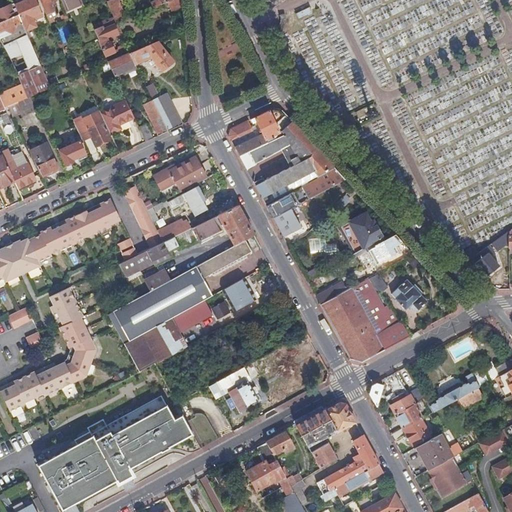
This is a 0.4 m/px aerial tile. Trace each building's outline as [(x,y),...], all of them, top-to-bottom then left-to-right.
[(36,0),(26,0),(15,5),(26,31),(35,27),(36,24),(35,20),(39,18),(43,16),(36,0)] [(39,0),(50,23),(54,21),(53,18),(55,17),(54,16),(56,14),(53,8),(57,6),(55,2),(52,4),(50,0),(51,0),(39,0)] [(83,3),(81,0),(60,0),(66,11),(83,3)] [(116,20),(120,18),(122,17),(114,0),(112,0),(107,2),(113,16),(115,20),(116,20)] [(182,6),(181,0),(173,0),(168,2),(172,10),(182,6)] [(15,5),(14,3),(0,9),(0,35),(22,85),(28,97),(30,96),(50,87),(26,31),(15,5)] [(297,18),(311,11),(308,5),(294,12),(297,18)] [(113,16),(92,25),(106,57),(124,49),(123,46),(119,48),(118,50),(116,51),(112,42),(109,40),(107,37),(111,35),(114,37),(120,34),(121,31),(116,20),(115,20),(113,16)] [(40,36),(46,33),(43,27),(37,29),(40,36)] [(173,62),(156,42),(129,53),(135,65),(152,57),(163,71),(173,62)] [(124,49),(106,57),(108,62),(115,76),(136,67),(135,65),(129,53),(127,48),(124,49)] [(51,85),(58,82),(56,76),(49,79),(51,85)] [(153,100),(168,131),(182,124),(167,93),(159,97),(152,84),(146,87),(153,100)] [(0,95),(5,107),(8,106),(19,101),(28,97),(22,85),(0,94),(0,95)] [(28,97),(19,101),(24,113),(36,108),(30,96),(28,97)] [(143,105),(159,135),(168,131),(153,100),(143,105)] [(104,120),(112,136),(122,131),(120,126),(135,119),(127,103),(102,115),(104,120)] [(282,131),(292,122),(287,117),(281,111),(272,109),(251,119),(253,123),(257,121),(264,136),(257,140),(248,121),(231,129),(229,136),(240,156),(267,143),(265,140),(282,131)] [(76,119),(85,138),(91,136),(96,146),(112,138),(103,120),(104,120),(102,115),(100,110),(83,119),(82,117),(76,119)] [(73,120),(82,140),(85,138),(76,119),(73,120)] [(316,177),(334,167),(292,122),(282,131),(285,135),(267,143),(240,156),(246,168),(255,163),(254,162),(281,149),(289,168),(265,181),(261,173),(252,179),(266,204),(316,177)] [(139,127),(146,142),(153,138),(147,123),(139,127)] [(20,131),(10,136),(15,147),(25,142),(20,131)] [(67,166),(70,164),(78,160),(79,160),(87,157),(85,154),(86,153),(80,141),(77,137),(70,140),(72,144),(59,151),(67,166)] [(43,176),(58,169),(46,143),(31,150),(43,176)] [(0,185),(14,179),(11,172),(3,156),(0,157),(0,185)] [(181,192),(207,177),(195,156),(176,167),(170,171),(169,168),(154,176),(162,190),(176,182),(181,192)] [(14,179),(18,188),(36,180),(28,164),(11,172),(14,179)] [(64,167),(69,178),(76,175),(70,164),(67,166),(64,167)] [(302,187),(309,199),(345,179),(339,173),(334,167),(316,177),(317,179),(302,187)] [(151,248),(163,242),(158,231),(153,221),(147,210),(136,186),(124,192),(127,198),(133,211),(134,211),(142,229),(141,229),(147,242),(148,242),(151,248)] [(199,194),(196,187),(168,202),(172,209),(186,201),(191,208),(193,207),(197,215),(207,209),(203,201),(206,200),(202,192),(199,194)] [(309,199),(302,187),(267,206),(270,211),(273,218),(291,208),(309,199)] [(217,207),(234,197),(230,190),(213,199),(217,207)] [(88,214),(87,211),(67,220),(68,223),(55,230),(53,227),(42,232),(43,234),(30,240),(29,238),(22,241),(21,239),(14,243),(15,246),(10,249),(8,245),(0,249),(1,251),(0,251),(0,279),(5,277),(7,281),(22,274),(20,271),(26,268),(27,271),(42,264),(40,260),(53,254),(52,253),(63,248),(64,250),(79,242),(78,241),(96,232),(97,234),(112,227),(111,225),(121,220),(111,199),(101,204),(102,207),(88,214)] [(165,205),(163,202),(153,207),(155,210),(165,205)] [(101,204),(87,211),(88,214),(102,207),(101,204)] [(230,238),(250,227),(245,217),(238,205),(203,223),(191,228),(163,242),(151,248),(138,254),(126,260),(118,264),(125,276),(155,261),(157,264),(170,257),(167,250),(177,245),(179,249),(198,239),(200,243),(218,235),(216,231),(224,227),(230,238)] [(147,210),(153,221),(157,219),(151,208),(147,210)] [(278,227),(284,237),(302,228),(291,208),(273,218),(278,227)] [(366,251),(368,250),(385,240),(374,219),(371,221),(364,214),(341,227),(356,253),(364,248),(366,251)] [(163,242),(191,228),(187,220),(183,222),(182,219),(158,231),(163,242)] [(68,223),(67,220),(53,227),(55,230),(68,223)] [(245,239),(254,235),(250,227),(230,238),(234,245),(245,239)] [(395,246),(403,242),(396,234),(385,240),(368,250),(376,265),(398,252),(395,246)] [(123,344),(205,299),(211,295),(203,278),(252,252),(245,239),(234,245),(170,280),(151,291),(137,298),(107,314),(123,344)] [(121,251),(134,245),(131,239),(118,245),(121,251)] [(473,247),(461,255),(468,261),(478,254),(473,247)] [(123,254),(126,260),(138,254),(135,248),(123,254)] [(478,254),(468,261),(472,266),(477,263),(488,276),(499,266),(484,249),(480,252),(478,254)] [(76,257),(68,260),(71,267),(79,264),(76,257)] [(88,280),(107,314),(137,298),(125,276),(118,264),(88,280)] [(393,285),(385,269),(376,274),(384,290),(393,285)] [(151,291),(170,280),(165,270),(145,280),(151,291)] [(249,287),(244,278),(215,293),(219,301),(227,297),(235,311),(252,301),(246,289),(249,287)] [(424,294),(416,284),(413,286),(408,280),(399,288),(393,294),(396,299),(406,310),(410,306),(414,311),(416,311),(418,310),(427,302),(422,296),(424,294)] [(350,358),(362,362),(374,355),(391,346),(410,336),(402,322),(400,323),(377,335),(355,293),(366,287),(363,281),(347,290),(320,304),(350,358)] [(316,297),(320,304),(347,290),(343,282),(316,297)] [(66,319),(61,321),(71,342),(75,340),(78,345),(74,357),(69,360),(67,356),(58,361),(38,370),(36,366),(16,375),(18,379),(3,386),(12,405),(27,398),(27,397),(46,388),(47,390),(88,371),(94,347),(79,314),(81,313),(67,283),(47,293),(52,302),(56,299),(66,319)] [(255,299),(249,287),(246,289),(252,301),(255,299)] [(52,302),(61,321),(66,319),(56,299),(52,302)] [(155,363),(186,346),(179,333),(213,315),(205,299),(123,344),(138,371),(155,363)] [(211,305),(214,317),(227,314),(224,301),(211,305)] [(16,329),(35,319),(29,308),(10,317),(16,329)] [(34,350),(47,344),(41,332),(28,339),(34,350)] [(75,340),(71,342),(72,344),(68,354),(66,355),(67,356),(69,360),(74,357),(78,345),(75,340)] [(38,370),(58,361),(56,356),(36,366),(38,370)] [(508,371),(511,369),(511,362),(511,360),(495,369),(491,362),(485,366),(488,372),(486,374),(491,381),(506,373),(508,371)] [(259,375),(252,362),(208,386),(216,399),(228,392),(240,411),(258,401),(247,381),(259,375)] [(406,391),(395,373),(388,377),(398,396),(403,393),(406,391)] [(477,389),(479,387),(472,374),(465,377),(468,382),(459,387),(457,383),(440,392),(442,396),(433,401),(435,403),(428,407),(432,413),(457,399),(477,389)] [(1,383),(3,386),(18,379),(16,375),(10,379),(1,383)] [(383,385),(384,379),(371,386),(368,394),(376,408),(385,403),(381,395),(380,396),(383,385)] [(482,398),(477,389),(457,399),(464,414),(470,411),(467,406),(482,398)] [(403,393),(398,396),(392,399),(394,404),(390,406),(395,415),(414,404),(409,395),(405,398),(403,393)] [(93,435),(35,466),(44,480),(48,478),(50,482),(47,484),(51,491),(54,489),(57,494),(53,496),(62,510),(117,480),(119,483),(133,476),(128,468),(192,434),(182,415),(174,419),(163,398),(106,428),(109,432),(95,439),(93,435)] [(319,414),(296,426),(306,444),(334,430),(336,434),(356,423),(348,408),(346,404),(340,403),(319,414)] [(419,411),(416,404),(414,404),(395,415),(403,429),(420,419),(422,419),(418,412),(419,411)] [(504,430),(511,426),(507,417),(490,425),(495,434),(504,430)] [(420,419),(403,429),(413,447),(430,438),(420,419)] [(486,455),(510,443),(504,430),(495,434),(480,443),(486,455)] [(292,445),(285,432),(281,435),(267,443),(273,455),(292,445)] [(439,435),(418,447),(425,461),(430,469),(451,458),(452,458),(439,435)] [(372,453),(363,436),(353,442),(360,454),(362,459),(356,462),(318,483),(324,495),(334,489),(379,464),(372,453)] [(327,439),(309,449),(320,469),(320,470),(338,460),(329,443),(327,439)] [(273,455),(267,443),(254,449),(256,452),(258,451),(264,462),(246,472),(256,491),(278,479),(288,497),(281,501),(286,511),(304,511),(302,507),(291,487),(287,479),(282,471),(281,469),(273,455)] [(511,472),(511,457),(493,468),(499,479),(511,472)] [(430,469),(428,471),(443,497),(465,484),(451,458),(430,469)] [(383,472),(379,464),(334,489),(337,495),(339,494),(340,495),(383,472)] [(290,477),(287,479),(291,487),(296,484),(292,476),(290,477)] [(306,486),(302,480),(296,484),(291,487),(302,507),(308,503),(300,490),(306,486)] [(351,502),(355,511),(396,511),(403,509),(395,494),(390,497),(376,504),(375,501),(371,501),(368,502),(364,495),(351,502)] [(488,511),(478,494),(444,511),(465,511),(469,511),(469,509),(475,506),(477,511),(488,511)] [(39,511),(44,508),(38,497),(33,499),(39,511)] [(14,511),(36,511),(32,503),(25,507),(22,502),(13,506),(16,511),(14,511)]
